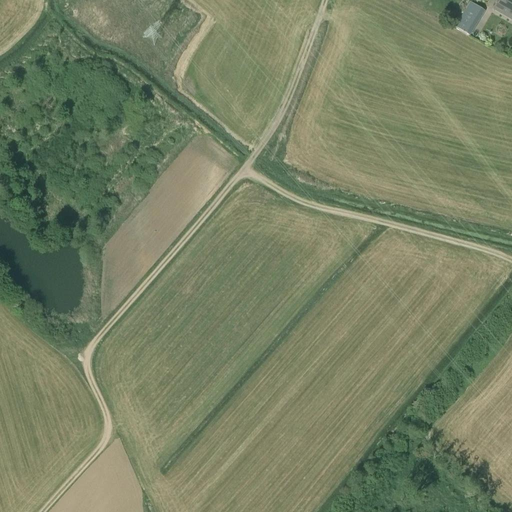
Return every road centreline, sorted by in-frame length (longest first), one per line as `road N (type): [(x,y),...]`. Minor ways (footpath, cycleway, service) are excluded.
road 1 (track): [(325,0),(272,131),(245,171),(312,207),(511,261)]
road 2 (track): [(245,171),(89,348),(85,362),(109,434),(43,511)]
